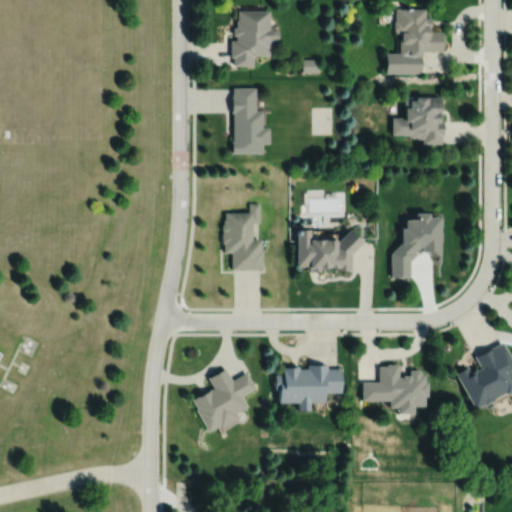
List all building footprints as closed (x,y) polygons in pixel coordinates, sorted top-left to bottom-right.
[(423,6),(394,6),(394,19),(392,19),(393,29),(394,29),(394,31),(398,31),(398,51),(385,51),(385,71),(419,71),(419,49),(440,49),(440,40),(441,40),(441,29),(429,30),(429,24),(431,24),(431,16),(423,16),(423,6)] [(269,9),(237,9),(237,19),(235,19),(235,26),(232,26),(232,34),(236,34),(236,39),(230,39),(230,56),(233,56),(233,64),(252,64),(252,54),(269,54),(269,46),(272,46),(272,37),(278,37),(278,28),(272,28),(272,26),(269,26),(269,9)] [(302,58),(302,71),(317,71),(317,58),(302,58)] [(255,86),(232,86),(232,95),(230,95),(230,112),(232,112),(232,140),(230,140),(230,152),(262,152),(262,142),(268,142),(268,126),(262,126),(262,109),(255,109),(255,86)] [(439,95),(425,95),(413,95),(402,95),(402,116),(390,116),(390,133),(406,133),(406,135),(415,135),(415,137),(420,137),(420,142),(440,142),(440,134),(441,134),(441,118),(437,118),(437,113),(439,113),(439,105),(439,95)] [(248,212),(224,212),(224,219),(223,219),(223,223),(221,225),(221,230),(223,231),(223,232),(221,232),(221,242),(222,242),(222,252),(230,252),(230,269),(262,269),(262,249),(261,249),(261,238),(252,239),(252,222),(259,222),(259,202),(248,202),(248,212)] [(417,246),(420,246),(420,250),(426,250),(426,254),(439,254),(438,240),(439,240),(439,231),(438,231),(438,224),(440,224),(440,218),(438,218),(438,215),(428,215),(428,212),(414,212),(414,218),(404,218),(404,227),(400,227),(400,240),(391,250),(390,277),(400,277),(400,276),(407,275),(407,259),(414,253),(412,251),(417,246)] [(351,253),(363,241),(350,229),(337,242),(337,239),(336,239),(336,236),(322,236),(322,239),(311,239),(311,229),(297,229),(297,266),(310,266),(310,271),(319,271),(319,267),(333,267),(333,270),(351,270),(351,253)] [(453,372),(473,409),(482,404),(483,405),(492,400),(491,399),(503,392),(504,395),(511,391),(511,392),(511,362),(500,341),(491,346),(490,346),(473,355),(479,367),(475,369),(474,367),(468,370),(465,365),(453,372)] [(282,367),(282,374),(274,374),(274,378),(273,378),(273,386),(274,386),(274,390),(277,390),(278,403),(297,403),(297,411),(310,411),(310,403),(325,403),(325,393),(341,393),(341,368),(327,368),(327,364),(307,364),(307,368),(299,368),(299,365),(290,366),(290,367),(282,367)] [(396,364),(387,364),(387,366),(378,366),(378,382),(362,382),(362,401),(390,401),(390,408),(396,408),(396,414),(411,414),(411,406),(422,406),(422,396),(425,396),(425,382),(423,382),(423,374),(418,374),(418,369),(407,369),(407,375),(400,375),(400,376),(396,376),(396,364)] [(223,367),(206,377),(212,388),(209,390),(208,388),(190,399),(196,409),(194,410),(207,433),(218,426),(220,429),(238,418),(235,413),(246,407),(240,397),(255,389),(245,372),(231,380),(223,367)]
